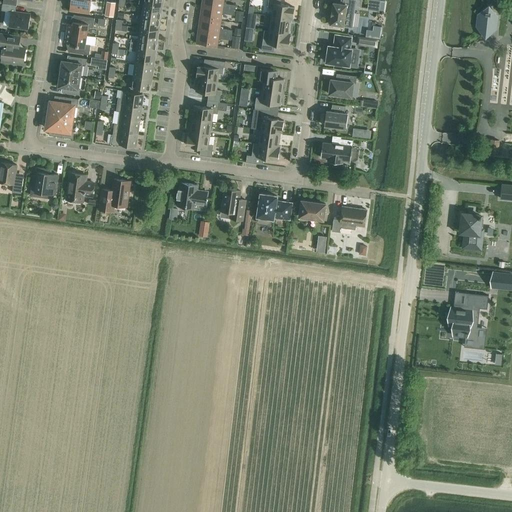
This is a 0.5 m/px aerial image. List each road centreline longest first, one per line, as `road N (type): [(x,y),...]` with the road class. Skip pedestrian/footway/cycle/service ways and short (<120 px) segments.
road 1 (unclassified): [(388,481),(441,0)]
road 2 (residential): [(168,161),(31,147),(53,0)]
road 3 (residential): [(296,178),(310,100),(301,63),(310,0)]
road 4 (residential): [(182,0),(182,70),(168,161)]
road 5 (residential): [(296,178),(168,161)]
road 6 (unclassified): [(511,496),(388,481)]
